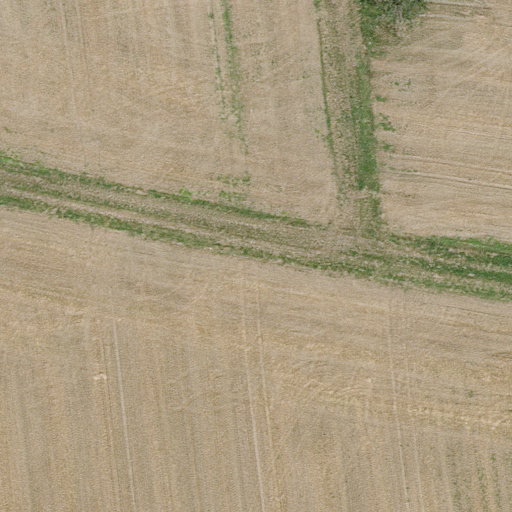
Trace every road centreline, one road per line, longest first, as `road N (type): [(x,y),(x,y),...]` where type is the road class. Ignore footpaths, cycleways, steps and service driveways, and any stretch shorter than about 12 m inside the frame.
road 1 (track): [(0,181),(511,278)]
road 2 (track): [(330,0),(370,255)]
